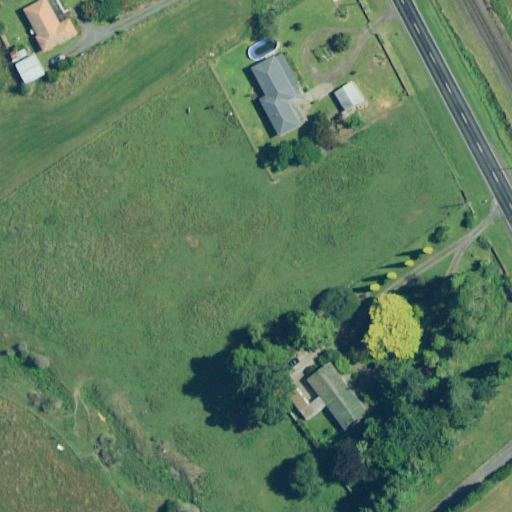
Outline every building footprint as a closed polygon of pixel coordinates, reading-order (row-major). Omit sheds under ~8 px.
[(71,21),(59,0),(48,0),(27,11),(41,37),(39,38),(47,53),(80,36),(72,20),(71,21)] [(310,102),(285,54),(255,71),(269,97),(263,101),(282,138),(313,121),(305,105),(310,102)] [(39,89),(39,87),(38,84),(36,82),(35,81),(47,75),(38,56),(19,65),(27,81),(25,82),(23,83),(22,86),(21,89),(21,91),(23,94),(24,96),(27,97),(30,98),(32,98),(35,96),(37,95),(38,92),(39,89)] [(366,101),(355,82),(337,94),(348,112),(366,101)] [(311,381),(323,398),(317,401),(306,386),(291,397),(309,421),(329,406),(348,431),(370,416),(333,365),(311,381)]
